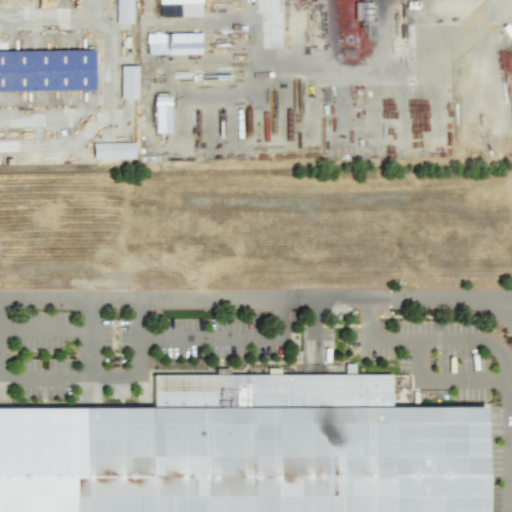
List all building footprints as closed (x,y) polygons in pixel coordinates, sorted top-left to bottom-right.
[(116,0),(116,23),(130,23),(130,0),(116,0)] [(157,0),(158,17),(199,16),(198,0),(157,0)] [(199,53),(199,33),(145,34),(146,55),(199,53)] [(0,55),(95,55),(95,90),(0,89),(0,55)] [(136,98),(137,66),(119,66),(119,98),(136,98)] [(153,133),(169,133),(168,96),(153,96),(153,133)] [(91,159),(133,158),(133,142),(91,143),(91,159)] [(485,511),(0,511),(0,413),(485,413),(485,511)]
